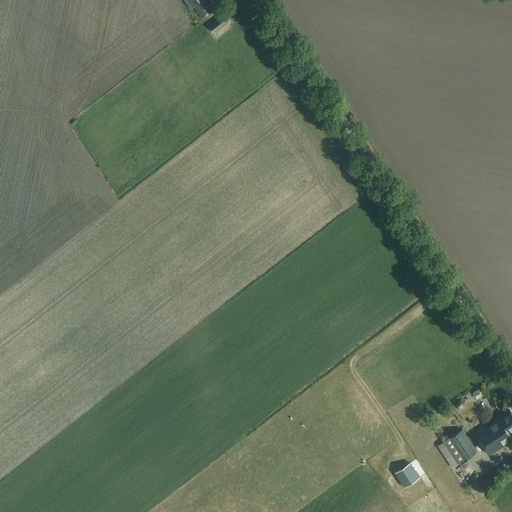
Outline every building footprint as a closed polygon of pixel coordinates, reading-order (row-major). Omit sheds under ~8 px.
[(215,9),(208,0),(183,0),(191,9),(193,7),(202,19),(215,9)] [(216,33),(229,24),(223,15),(209,25),(216,33)] [(478,389),(472,392),(477,399),(482,396),(478,389)] [(489,455),(511,439),(511,436),(509,432),(511,430),(511,415),(509,411),(475,433),(489,455)] [(453,468),(477,451),(462,429),(438,445),(453,468)] [(411,464),(401,470),(410,484),(420,477),(419,476),(411,464)]
